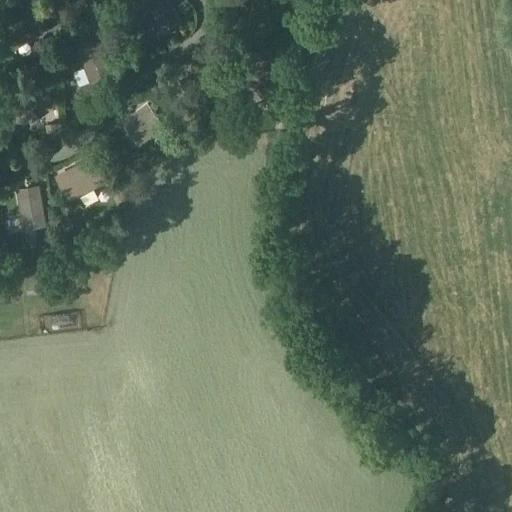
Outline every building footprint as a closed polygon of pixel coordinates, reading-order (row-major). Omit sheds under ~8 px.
[(184,24),(174,0),(152,0),(165,31),(184,24)] [(239,0),(255,18),(275,0),(274,0),(239,0)] [(16,47),(51,27),(41,9),(6,29),(16,47)] [(93,85),(112,78),(98,40),(79,47),(93,85)] [(266,60),(243,65),(251,105),(274,101),(266,60)] [(193,66),(201,106),(224,100),(215,61),(193,66)] [(12,114),(54,108),(50,84),(8,91),(12,114)] [(140,145),(166,126),(149,103),(124,122),(140,145)] [(60,138),(57,124),(46,126),(49,140),(60,138)] [(105,192),(100,166),(70,172),(75,198),(105,192)] [(35,195),(15,197),(20,237),(40,235),(35,195)] [(49,267),(26,269),(28,293),(51,291),(50,285),(58,284),(57,269),(49,270),(49,267)]
